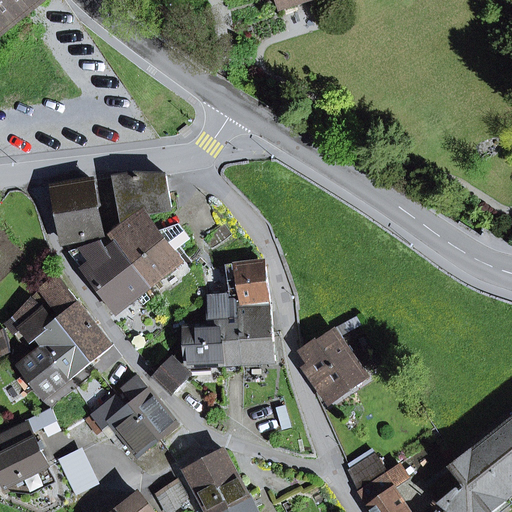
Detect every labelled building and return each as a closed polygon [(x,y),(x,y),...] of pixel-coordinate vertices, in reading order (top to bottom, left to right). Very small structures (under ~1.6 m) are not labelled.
[(0,0),(0,35),(23,18),(7,0),(0,0)] [(7,0),(23,18),(45,0),(7,0)] [(277,0),(281,10),(311,0),(277,0)] [(147,214),(172,210),(167,175),(136,175),(116,178),(125,226),(126,227),(146,212),(147,214)] [(64,243),(104,236),(94,182),(55,187),(64,243)] [(151,288),(183,263),(174,250),(160,232),(147,214),(146,212),(126,227),(125,226),(118,231),(126,238),(118,243),(151,288)] [(160,232),(174,250),(189,238),(181,227),(180,228),(160,232)] [(70,252),(116,314),(151,288),(118,243),(117,244),(113,239),(105,245),(104,243),(70,252)] [(242,295),(244,305),(271,302),(266,268),(229,274),(232,295),(242,295)] [(51,304),(63,319),(81,304),(59,277),(33,299),(45,309),(51,304)] [(223,327),(224,364),(243,363),(239,305),(244,305),(242,295),(232,295),(208,296),(208,309),(210,327),(223,327)] [(33,299),(14,318),(22,328),(46,310),(45,309),(33,299)] [(243,363),(276,361),(271,302),(244,305),(239,305),(243,363)] [(113,346),(81,304),(63,319),(60,321),(93,362),(113,346)] [(48,345),(74,378),(93,362),(60,321),(57,323),(46,310),(22,328),(34,343),(40,338),(47,346),(48,345)] [(187,328),(189,365),(224,364),(223,327),(210,327),(187,328)] [(185,369),(189,365),(187,328),(182,349),(174,359),(185,369)] [(313,362),(343,344),(336,332),(304,349),(312,361),(313,362)] [(366,377),(343,344),(313,362),(312,361),(305,366),(329,401),(366,377)] [(18,362),(47,399),(74,378),(48,345),(47,346),(32,359),(28,354),(18,362)] [(174,359),(156,378),(174,394),(192,375),(185,369),(174,359)] [(132,406),(159,440),(178,423),(139,378),(125,391),(136,403),(132,406)] [(131,442),(142,455),(159,440),(132,406),(129,409),(118,397),(95,416),(121,450),(131,442)] [(30,422),(29,425),(33,433),(58,421),(53,410),(30,422)] [(468,486),(445,505),(453,511),(490,511),(511,494),(511,421),(454,469),(468,486)] [(33,433),(29,425),(1,439),(3,441),(0,442),(0,475),(6,488),(9,486),(49,467),(50,467),(33,433)] [(188,473),(208,511),(220,511),(250,497),(225,452),(188,473)] [(351,473),(363,490),(386,475),(383,471),(385,469),(377,457),(351,473)] [(400,465),(386,475),(395,489),(408,479),(400,465)] [(32,494),(56,483),(49,467),(9,486),(12,492),(32,494)] [(468,486),(454,469),(430,488),(440,500),(445,505),(468,486)] [(373,511),(410,511),(395,489),(386,475),(363,490),(360,492),(373,511)] [(179,503),(188,499),(178,481),(158,495),(167,511),(173,511),(181,508),(179,503)] [(511,494),(490,511),(503,511),(511,505),(511,494)] [(118,511),(154,511),(141,495),(118,511)] [(257,511),(250,497),(220,511),(257,511)] [(453,511),(445,505),(440,500),(429,511),(453,511)]
